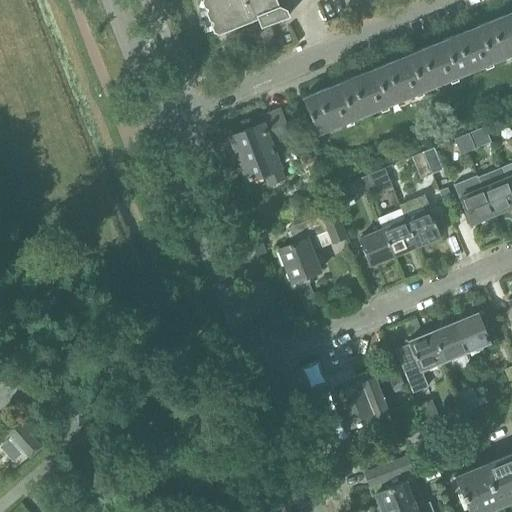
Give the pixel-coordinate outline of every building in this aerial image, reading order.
[(203,0),(207,9),(205,12),(208,20),(212,22),(216,34),(223,32),(257,18),(260,26),(260,27),(289,16),(286,9),(278,5),(275,0),(203,0)] [(511,12),(478,27),(492,61),(511,52),(511,12)] [(279,48),(278,46),(271,27),(252,34),(260,55),(279,48)] [(457,75),(492,61),(478,27),(442,41),(457,75)] [(442,41),(407,55),(421,90),(457,75),(442,41)] [(421,90),(407,55),(373,69),(387,104),(421,90)] [(352,118),(387,104),(373,69),(338,84),(352,118)] [(317,132),(352,118),(338,84),(303,98),(317,132)] [(283,179),(270,146),(290,138),(280,110),(267,114),(271,123),(262,127),(261,124),(232,136),(249,180),(266,173),(270,184),(283,179)] [(485,126),(477,129),(484,145),(491,142),(485,126)] [(474,149),(484,145),(477,129),(468,133),(474,149)] [(434,147),(423,152),(432,173),(443,169),(434,147)] [(432,173),(423,152),(412,156),(421,178),(432,173)] [(302,162),(305,172),(319,168),(315,158),(302,162)] [(511,162),(501,167),(511,193),(511,162)] [(478,176),(483,188),(494,214),(511,206),(511,193),(501,167),(478,176)] [(367,193),(375,190),(368,174),(361,177),(367,193)] [(469,223),(494,214),(483,188),(478,176),(478,175),(454,185),(469,223)] [(401,209),(405,220),(416,246),(440,236),(423,195),(399,205),(401,209)] [(382,229),(383,232),(393,255),(416,246),(405,220),(401,209),(377,218),(382,229)] [(293,239),(295,242),(279,248),(292,282),(319,272),(311,252),(319,248),(315,236),(328,231),(332,243),(347,238),(336,210),(289,227),(290,231),(288,232),(291,240),(293,239)] [(358,239),(369,265),(393,255),(383,232),(382,229),(358,239)] [(258,256),(266,253),(261,239),(252,242),(258,256)] [(477,311),(454,321),(467,352),(490,343),(477,311)] [(467,352),(454,321),(430,330),(443,362),(467,352)] [(420,371),(443,362),(430,330),(407,340),(420,371)] [(336,393),(348,426),(347,427),(351,435),(390,419),(387,411),(386,412),(383,404),(384,403),(370,369),(331,385),(334,394),(336,393)] [(400,379),(391,383),(395,393),(404,390),(400,379)] [(405,394),(396,399),(400,407),(409,403),(405,394)] [(460,404),(464,412),(478,406),(475,398),(460,404)] [(431,399),(418,405),(427,427),(440,421),(431,399)] [(5,431),(11,438),(10,439),(22,453),(23,451),(29,458),(41,447),(17,421),(5,431)] [(480,511),(511,499),(511,452),(451,478),(452,480),(455,479),(468,511),(480,511)] [(425,504),(416,482),(417,482),(417,481),(416,481),(411,470),(413,470),(407,456),(383,465),(363,472),(369,487),(372,486),(375,493),(381,511),(433,511),(429,502),(425,504)] [(427,481),(440,476),(437,468),(424,473),(427,481)]
